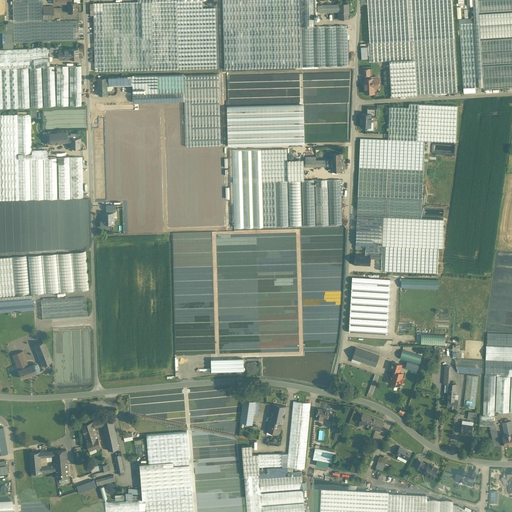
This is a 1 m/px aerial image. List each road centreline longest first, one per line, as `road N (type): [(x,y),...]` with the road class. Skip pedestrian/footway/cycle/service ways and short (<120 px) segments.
road 1 (unclassified): [(85,0),(96,393)]
road 2 (unclassified): [(354,102),(342,329),(330,394)]
road 3 (track): [(217,355),(301,353),(297,231),(214,233)]
road 4 (track): [(89,107),(161,105),(166,229),(214,233)]
road 5 (tertiary): [(96,393),(241,380),(330,394)]
road 6 (unclassified): [(354,102),(511,93)]
road 7 (track): [(214,233),(217,355)]
